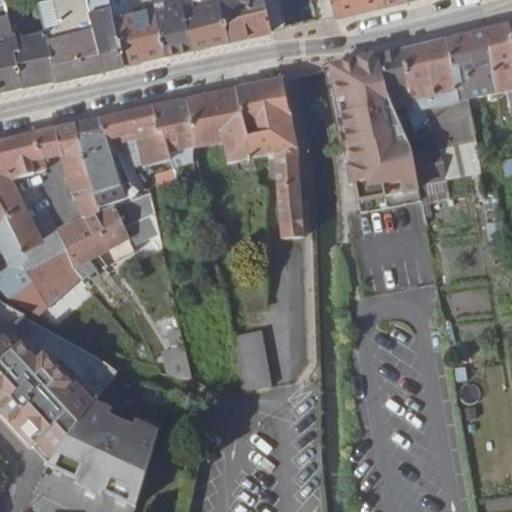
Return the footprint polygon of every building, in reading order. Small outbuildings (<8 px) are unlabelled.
[(14,37),(11,23),(10,16),(6,0),(0,0),(0,92),(24,87),(14,37)] [(46,30),(57,80),(105,69),(88,0),(38,0),(42,16),(46,30)] [(125,65),(109,0),(88,0),(105,69),(125,65)] [(166,56),(165,56),(151,0),(141,0),(143,6),(129,10),(126,0),(109,0),(125,65),(166,56)] [(192,50),(180,0),(151,0),(165,56),(166,56),(192,50)] [(180,0),(192,50),(230,42),(219,0),(180,0)] [(219,0),(230,42),(273,31),(265,0),(219,0)] [(331,0),(335,17),(385,6),(383,0),(331,0)] [(42,16),(11,23),(14,37),(46,30),(42,16)] [(511,37),(510,25),(446,41),(460,103),(469,102),(508,93),(511,109),(511,37)] [(57,80),(46,30),(14,37),(24,87),(57,80)] [(446,41),(401,52),(415,114),(426,112),(429,126),(436,148),(447,181),(471,176),(481,174),(474,145),(477,144),(469,102),(460,103),(446,41)] [(407,108),(415,132),(429,126),(426,112),(415,114),(401,52),(379,57),(391,94),(394,111),(407,108)] [(391,94),(379,57),(331,69),(345,132),(353,167),(348,168),(352,186),(357,185),(361,202),(419,189),(419,188),(412,151),(411,146),(394,111),(391,94)] [(345,132),(331,69),(325,70),(339,133),(345,132)] [(188,100),(196,149),(223,144),(228,166),(276,156),(282,240),(306,238),(302,194),(299,151),(297,152),(283,80),(188,100)] [(188,100),(153,106),(160,135),(164,135),(174,165),(194,160),(193,158),(195,149),(196,149),(188,100)] [(153,106),(130,112),(137,140),(143,167),(143,169),(172,161),(164,135),(160,135),(153,106)] [(130,112),(100,120),(106,137),(109,147),(116,145),(127,142),(137,140),(130,112)] [(75,124),(95,197),(121,188),(109,147),(106,137),(100,120),(75,124)] [(95,197),(75,124),(38,134),(45,160),(61,158),(73,196),(75,196),(83,219),(57,232),(75,271),(82,279),(83,281),(98,272),(92,262),(100,257),(108,268),(114,265),(108,254),(131,241),(133,248),(161,235),(151,193),(137,198),(125,202),(99,212),(95,197)] [(38,134),(0,142),(0,202),(26,256),(29,262),(22,266),(34,283),(10,300),(39,316),(81,280),(82,279),(75,271),(57,232),(43,240),(14,181),(47,170),(45,160),(38,134)] [(127,142),(133,168),(143,167),(137,140),(127,142)] [(436,148),(412,151),(419,188),(447,181),(436,148)] [(194,160),(174,165),(175,170),(195,163),(194,160)] [(175,170),(174,165),(149,172),(156,192),(179,185),(175,170)] [(447,181),(419,188),(419,189),(422,200),(423,206),(451,200),(447,181)] [(95,197),(99,212),(125,202),(121,188),(95,197)] [(422,200),(419,189),(361,202),(363,213),(422,200)] [(496,193),(482,196),(487,224),(503,222),(496,193)] [(0,249),(10,268),(0,274),(0,292),(10,300),(34,283),(22,266),(29,262),(26,256),(0,202),(0,249)] [(131,241),(108,254),(114,265),(136,254),(133,248),(131,241)] [(81,280),(39,316),(57,325),(94,295),(81,280)] [(0,319),(0,381),(6,388),(0,393),(0,411),(7,421),(22,408),(38,393),(20,374),(46,352),(21,324),(12,333),(0,319)] [(181,330),(168,333),(171,349),(184,346),(181,330)] [(267,359),(262,331),(233,337),(238,365),(267,359)] [(192,378),(184,346),(171,349),(163,351),(169,376),(192,378)] [(273,387),(267,359),(238,365),(244,393),(273,387)] [(38,393),(22,408),(31,417),(25,422),(33,431),(38,426),(60,449),(79,424),(60,402),(68,395),(54,379),(38,393)] [(158,438),(133,427),(133,428),(109,416),(110,415),(92,406),(79,424),(60,449),(48,466),(77,479),(105,492),(136,507),(158,438)] [(105,492),(77,479),(75,483),(103,496),(105,492)]
